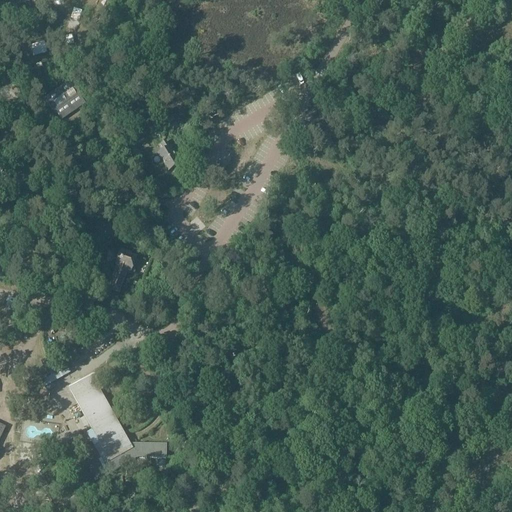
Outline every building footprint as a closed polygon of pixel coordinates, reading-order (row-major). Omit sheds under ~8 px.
[(72,80),(44,100),(55,116),(57,115),(62,121),(86,105),(81,98),(83,96),(72,80)] [(160,118),(164,125),(172,121),(167,113),(160,118)] [(175,121),(165,127),(167,132),(178,126),(175,121)] [(166,142),(161,146),(164,151),(157,155),(167,172),(179,165),(166,142)] [(141,156),(134,144),(124,150),(131,161),(141,156)] [(30,164),(49,161),(47,150),(28,153),(30,164)] [(384,175),(382,164),(371,166),(372,176),(384,175)] [(404,180),(423,177),(421,166),(402,169),(404,180)] [(287,183),(305,179),(303,168),(285,172),(287,183)] [(210,184),(229,180),(227,169),(208,172),(210,184)] [(95,221),(111,221),(110,209),(95,209),(95,221)] [(431,259),(429,248),(418,251),(420,261),(431,259)] [(136,259),(131,257),(132,254),(122,251),(115,269),(117,270),(110,289),(119,292),(127,270),(132,271),(136,259)] [(493,277),(491,266),(480,268),(481,278),(493,277)] [(33,279),(28,270),(18,276),(23,285),(33,279)] [(438,293),(434,283),(423,286),(426,296),(438,293)] [(369,299),(366,289),(355,292),(358,302),(369,299)] [(219,301),(213,292),(203,298),(209,307),(219,301)] [(171,306),(166,296),(156,302),(161,311),(171,306)] [(75,349),(64,355),(70,365),(81,359),(75,349)] [(42,382),(46,388),(71,373),(63,358),(47,367),(52,376),(42,382)] [(134,450),(130,444),(100,392),(103,391),(94,374),(69,389),(86,418),(90,427),(93,431),(88,433),(103,459),(88,467),(95,482),(117,470),(112,462),(134,450)] [(167,444),(130,444),(134,450),(112,462),(117,470),(139,458),(167,459),(167,444)]
